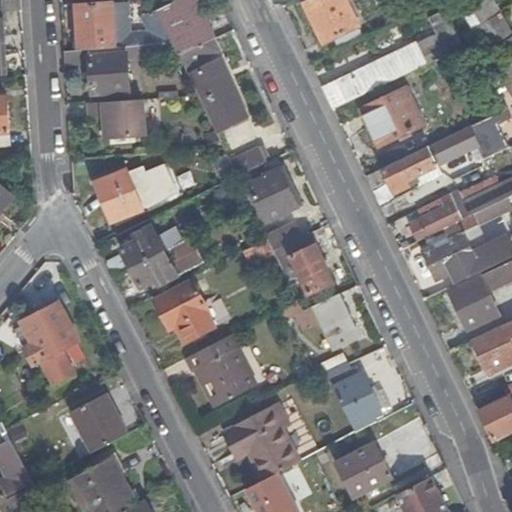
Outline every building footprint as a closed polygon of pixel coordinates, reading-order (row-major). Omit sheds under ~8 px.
[(152,0),(157,10),(177,0),(152,0)] [(173,43),(180,57),(182,55),(203,46),(216,39),(197,0),(177,0),(157,10),(173,43)] [(310,0),(305,3),(325,45),(361,28),(347,0),(310,0)] [(76,6),(80,50),(90,50),(115,48),(113,3),(76,6)] [(144,17),(157,44),(173,43),(157,10),(144,17)] [(460,39),(443,11),(430,18),(437,35),(324,90),(334,110),(428,65),(439,59),(465,47),(460,39)] [(203,46),(206,52),(219,46),(216,39),(203,46)] [(64,52),(65,65),(91,64),(93,95),(130,93),(128,62),(181,59),(180,57),(173,43),(157,44),(127,47),(128,53),(90,56),(90,50),(80,50),(64,52)] [(203,46),(182,55),(185,63),(206,52),(203,46)] [(511,65),(498,74),(511,96),(511,65)] [(198,95),(212,123),(220,119),(222,123),(235,117),(211,66),(190,77),(198,95)] [(362,112),(380,148),(426,126),(407,90),(362,112)] [(0,148),(10,148),(7,99),(0,99),(0,148)] [(144,99),(88,103),(89,118),(98,118),(104,117),(105,126),(106,142),(146,139),(144,99)] [(383,171),(367,179),(373,191),(389,183),(396,196),(419,185),(416,178),(476,149),(481,161),(509,148),(501,133),(492,137),(488,130),(503,123),(499,115),(383,171)] [(232,164),(239,178),(254,170),(269,163),(261,149),(232,164)] [(254,170),(239,178),(249,199),(253,197),(266,224),(303,206),(285,167),(267,176),(268,177),(260,182),(254,170)] [(148,213),(138,176),(137,172),(104,180),(115,222),(148,213)] [(155,172),(138,176),(148,213),(164,208),(155,172)] [(475,215),(511,196),(511,195),(506,183),(465,202),(459,192),(444,199),(448,207),(424,219),(427,225),(414,231),(420,242),(426,238),(475,215)] [(0,214),(12,200),(0,189),(0,214)] [(482,273),(511,258),(511,252),(507,243),(477,257),(465,232),(480,225),(475,215),(426,238),(431,248),(424,251),(439,281),(455,273),(460,283),(482,273)] [(109,264),(116,279),(135,269),(184,243),(178,230),(161,239),(154,225),(135,235),(138,241),(124,249),(127,255),(109,264)] [(268,238),(275,253),(302,240),(295,225),(268,238)] [(275,253),(283,270),(296,264),(311,296),(335,284),(312,235),(302,240),(275,253)] [(184,243),(135,269),(144,288),(159,280),(161,286),(206,262),(194,238),(184,243)] [(483,276),(450,292),(469,331),(501,315),(487,285),(491,283),(490,283),(511,271),(511,268),(509,263),(483,276)] [(219,328),(194,281),(157,300),(173,330),(178,327),(186,344),(219,328)] [(362,341),(340,294),(316,306),(338,353),(362,341)] [(296,332),(315,326),(305,299),(287,305),(296,332)] [(81,340),(61,302),(24,321),(25,323),(17,328),(35,364),(44,359),(56,383),(75,373),(63,349),(81,340)] [(511,321),(502,327),(503,328),(474,343),(488,370),(492,368),(495,373),(511,364),(511,342),(511,340),(511,339),(511,321)] [(236,334),(187,359),(194,373),(199,370),(218,407),(257,387),(238,351),(244,348),(236,334)] [(329,375),(357,433),(390,416),(387,411),(396,407),(385,383),(378,368),(368,373),(361,359),(340,369),(329,375)] [(326,369),(329,375),(340,369),(338,363),(326,369)] [(385,383),(396,407),(405,402),(396,383),(391,385),(389,380),(385,383)] [(511,385),(489,396),(493,405),(511,396),(511,399),(511,385)] [(93,452),(129,434),(108,393),(72,412),(93,452)] [(479,411),(494,442),(511,432),(511,399),(511,396),(493,405),(479,411)] [(273,410),(283,431),(292,426),(283,405),(273,410)] [(251,450),(266,480),(299,463),(283,431),(273,410),(230,432),(241,455),(251,450)] [(237,458),(241,455),(230,432),(225,434),(237,458)] [(0,508),(0,501),(33,484),(35,483),(11,437),(0,443),(0,460),(9,479),(0,483),(0,511),(2,511),(0,508)] [(373,490),(378,487),(394,479),(376,443),(337,463),(355,499),(373,490)] [(73,482),(87,511),(118,511),(126,508),(136,502),(114,460),(73,482)] [(450,511),(433,477),(397,495),(405,511),(450,511)] [(0,508),(2,511),(1,511),(13,511),(40,498),(33,484),(0,501),(0,508)] [(381,493),(378,487),(373,490),(376,496),(381,493)] [(126,508),(118,511),(152,511),(148,502),(129,511),(126,508)]
